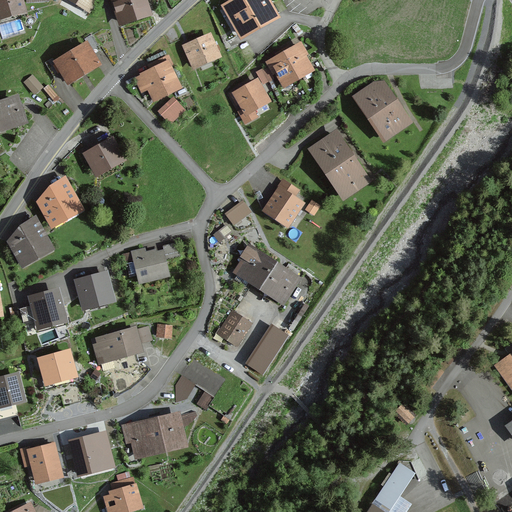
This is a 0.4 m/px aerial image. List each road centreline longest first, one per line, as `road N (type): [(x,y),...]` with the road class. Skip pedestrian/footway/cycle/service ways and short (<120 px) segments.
road 1 (residential): [(0,441),(119,411),(160,382),(203,317),(210,293),(200,222),(217,195)]
road 2 (residential): [(217,195),(344,79),(456,61),(478,0)]
road 3 (tertiary): [(109,79),(0,225)]
road 4 (residential): [(217,195),(109,79)]
